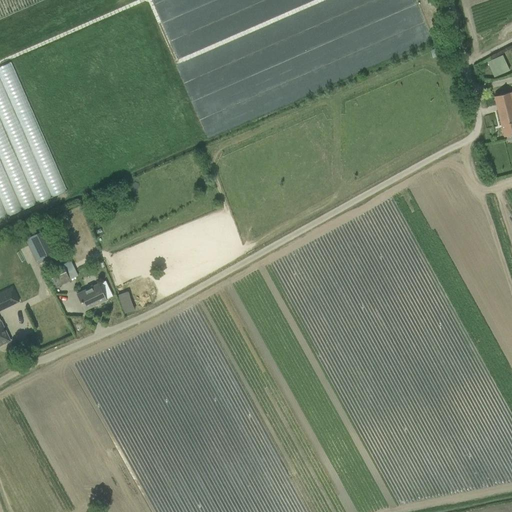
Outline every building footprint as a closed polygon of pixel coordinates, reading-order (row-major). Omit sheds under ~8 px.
[(511,91),(494,96),(504,137),(511,134),(511,91)] [(101,195),(91,199),(95,207),(105,203),(101,195)] [(26,239),(36,261),(58,250),(47,229),(26,239)] [(62,264),(46,272),(53,288),(70,280),(62,264)] [(105,300),(101,291),(98,285),(77,295),(80,301),(84,310),(105,300)] [(0,345),(10,341),(0,320),(0,310),(19,301),(12,287),(0,292),(0,345)] [(128,291),(118,295),(124,313),(134,310),(128,291)]
